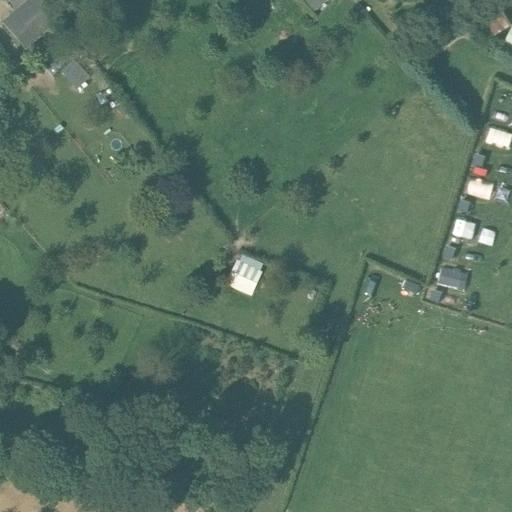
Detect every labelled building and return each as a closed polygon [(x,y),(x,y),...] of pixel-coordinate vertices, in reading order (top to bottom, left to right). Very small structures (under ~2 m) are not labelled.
[(59,20),(42,0),(5,0),(15,11),(0,24),(24,50),(59,20)] [(328,0),(303,0),(313,12),(328,0)] [(511,30),(503,49),(511,54),(511,30)] [(9,67),(0,59),(0,72),(3,74),(9,67)] [(482,143),(503,148),(508,126),(488,121),(482,143)] [(481,168),(484,160),(474,157),(472,165),(481,168)] [(466,214),(469,206),(460,203),(457,211),(466,214)] [(452,259),(454,251),(445,248),(442,256),(452,259)] [(261,272),(236,261),(225,286),(250,297),(261,272)] [(438,304),(441,296),(431,293),(429,301),(438,304)]
